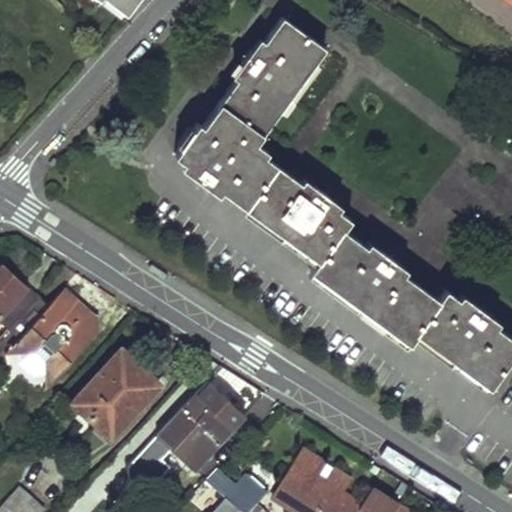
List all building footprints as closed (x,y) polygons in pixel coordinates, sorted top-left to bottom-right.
[(113,0),(126,10),(133,0),(113,0)] [(324,43),(283,12),(256,48),(252,45),(243,58),(247,61),(220,97),(261,128),(324,43)] [(255,136),(261,128),(220,97),(202,121),(198,118),(175,150),(195,165),(191,169),(206,180),(209,175),(244,201),(275,160),(264,152),(268,146),(255,136)] [(275,160),(244,201),(317,256),(341,224),(348,215),(325,197),(329,191),(315,181),(311,187),(275,160)] [(378,252),(341,224),(317,256),(309,266),(406,338),(414,328),(437,297),(391,263),(394,258),(381,248),(378,252)] [(2,261),(0,263),(0,321),(10,330),(41,297),(2,261)] [(437,297),(414,328),(487,383),(511,349),(511,334),(483,313),(487,309),(472,298),(468,303),(445,286),(437,297)] [(41,297),(10,330),(20,340),(21,366),(34,378),(59,376),(99,333),(99,322),(71,297),(67,300),(64,300),(60,297),(52,307),(41,297)] [(85,400),(78,408),(111,437),(159,384),(132,359),(129,362),(117,351),(78,394),(85,400)] [(204,383),(151,438),(190,475),(242,418),(204,383)] [(293,507),(300,496),(291,489),(304,469),(315,476),(324,463),(303,450),(274,495),(293,507)] [(217,467),(206,479),(243,511),(249,511),(258,503),(237,484),(217,467)] [(304,469),(291,489),(300,496),(293,507),(292,509),(297,511),(355,511),(360,505),(340,492),(326,483),(315,476),(304,469)] [(326,483),(340,492),(349,479),(335,470),(326,483)] [(247,473),(237,484),(258,503),(268,491),(247,473)] [(17,488),(0,506),(0,511),(41,511),(42,511),(17,488)] [(88,488),(65,511),(88,511),(100,499),(88,488)] [(360,505),(355,511),(391,511),(393,511),(367,495),(360,505)]
